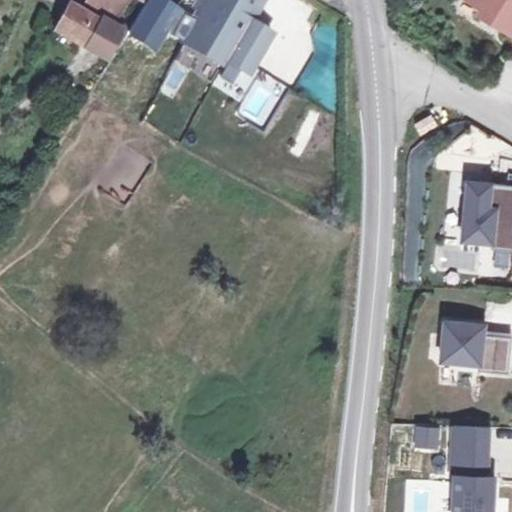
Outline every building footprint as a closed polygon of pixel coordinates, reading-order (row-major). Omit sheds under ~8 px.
[(91,0),(90,2),(117,16),(125,0),(91,0)] [(150,54),(176,11),(156,0),(146,0),(122,38),(150,54)] [(247,22),(250,17),(224,0),(206,0),(196,23),(183,16),(170,38),(219,67),(222,62),(247,22)] [(261,6),(252,0),(224,0),(250,17),(253,19),(261,6)] [(507,35),(511,38),(511,0),(473,0),(470,5),(486,15),(511,29),(507,35)] [(71,7),(57,32),(87,48),(101,23),(71,7)] [(507,35),(511,29),(486,15),(483,20),(507,35)] [(103,20),(101,23),(87,48),(106,59),(122,30),(103,20)] [(247,76),(271,37),(247,22),(222,62),(247,76)] [(114,53),(141,69),(150,54),(122,38),(114,53)] [(201,100),(196,106),(222,120),(225,116),(201,100)] [(303,152),(322,111),(308,105),(290,146),(303,152)] [(196,106),(185,123),(210,139),(222,120),(196,106)] [(458,243),(511,243),(511,180),(459,180),(458,243)] [(507,365),(508,335),(483,334),(484,318),(438,316),(437,362),(507,365)] [(447,424),(447,511),(490,511),(490,424),(447,424)] [(417,426),(417,447),(442,447),(442,426),(417,426)]
